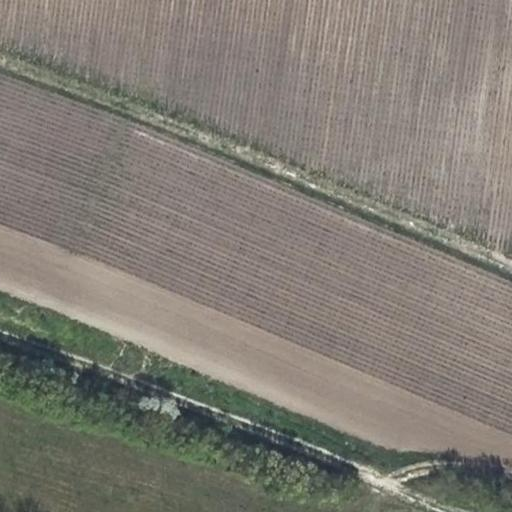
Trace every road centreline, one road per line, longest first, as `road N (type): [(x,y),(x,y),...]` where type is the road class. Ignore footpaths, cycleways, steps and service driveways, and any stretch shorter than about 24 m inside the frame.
road 1 (track): [(452,511),(0,330)]
road 2 (track): [(385,485),(426,467),(511,471)]
